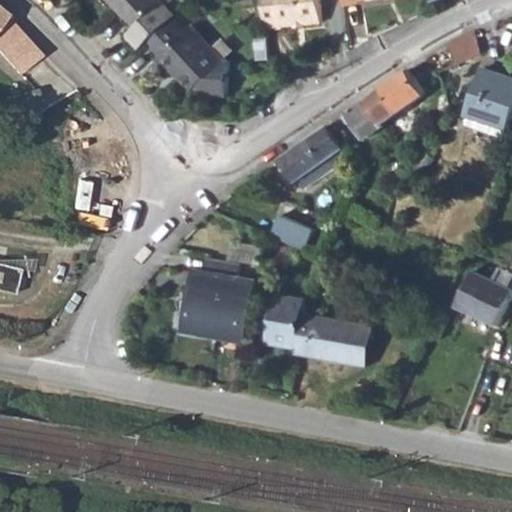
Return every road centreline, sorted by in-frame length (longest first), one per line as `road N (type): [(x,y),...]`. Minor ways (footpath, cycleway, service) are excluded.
road 1 (tertiary): [(511,461),(73,380)]
road 2 (residential): [(188,188),(511,3)]
road 3 (residential): [(25,0),(188,188)]
road 4 (residential): [(73,380),(121,273),(188,188)]
